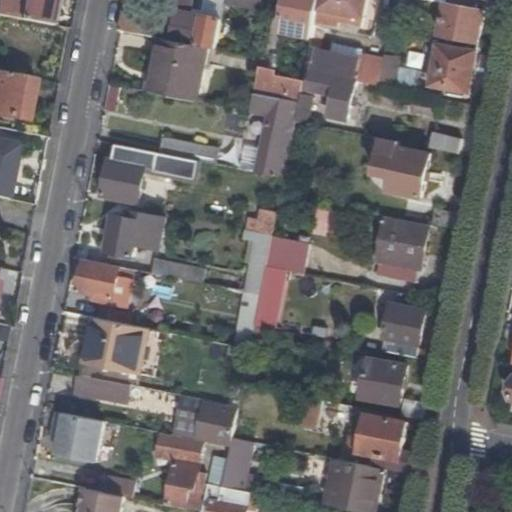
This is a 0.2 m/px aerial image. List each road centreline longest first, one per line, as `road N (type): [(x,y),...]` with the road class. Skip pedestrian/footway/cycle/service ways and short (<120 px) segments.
road 1 (residential): [(0,502),(92,0)]
road 2 (residential): [(456,438),(511,126)]
